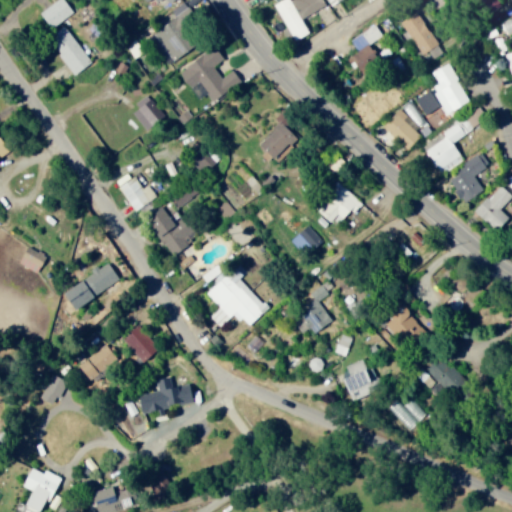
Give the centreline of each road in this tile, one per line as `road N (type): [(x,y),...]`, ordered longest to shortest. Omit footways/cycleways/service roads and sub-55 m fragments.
road 1 (residential): [(511,501),(226,383),(199,356),(139,249),(0,53)]
road 2 (tertiary): [(511,265),(432,205),(286,70),(230,0)]
road 3 (residential): [(102,194),(175,160),(196,118),(242,80),(286,70),(388,0)]
road 4 (residential): [(511,133),(499,103),(444,45),(417,0)]
road 5 (residential): [(289,511),(230,411),(226,383)]
